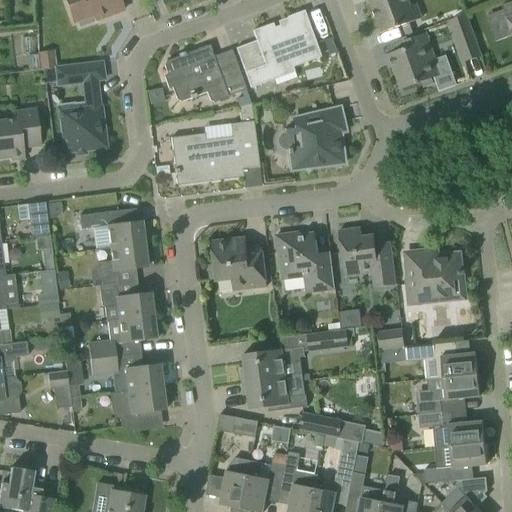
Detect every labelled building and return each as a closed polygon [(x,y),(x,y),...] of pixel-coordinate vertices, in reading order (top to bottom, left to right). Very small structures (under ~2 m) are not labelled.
[(123,12),(118,0),(64,0),(67,5),(73,24),(77,22),(79,28),(94,22),(92,17),(94,16),(96,21),(107,17),(123,12)] [(368,0),(381,34),(421,19),(416,4),(411,6),(408,0),(368,0)] [(502,11),(486,17),(489,24),(495,43),(511,36),(511,1),(509,3),(501,6),(502,11)] [(235,49),(242,68),(250,89),(294,73),(292,68),(320,58),(303,11),(286,18),(288,23),(274,28),(272,24),(252,32),(256,42),(235,49)] [(449,21),(457,43),(464,62),(480,56),(465,15),(449,21)] [(408,49),(389,55),(401,89),(421,82),(423,87),(433,84),(431,78),(434,77),(429,64),(435,62),(424,34),(405,41),(408,49)] [(330,38),(322,41),(328,55),(336,53),(330,38)] [(190,99),(191,100),(196,98),(195,97),(206,93),(209,102),(213,104),(228,99),(227,97),(241,92),(245,91),(231,51),(213,57),(209,46),(186,54),(187,58),(180,60),(178,57),(165,62),(163,66),(167,76),(163,78),(168,90),(171,88),(176,101),(180,103),(190,99)] [(53,69),(55,69),(53,52),(37,54),(39,71),(53,69)] [(55,69),(53,69),(56,87),(83,83),(81,65),(55,69)] [(58,111),(61,134),(64,154),(106,149),(101,107),(100,107),(97,86),(81,88),(84,108),(58,111)] [(154,91),(146,94),(149,102),(157,99),(154,91)] [(243,97),(236,100),(238,108),(250,105),(245,91),(241,92),(243,97)] [(204,135),(170,139),(174,171),(173,171),(174,175),(175,175),(176,186),(242,178),(242,170),(259,168),(256,148),(250,105),(238,108),(237,108),(239,124),(203,129),(204,135)] [(11,119),(0,120),(0,159),(10,158),(11,161),(24,159),(22,149),(40,146),(35,109),(10,112),(11,119)] [(290,169),(290,172),(303,170),(307,173),(310,169),(344,165),(341,147),(341,146),(341,145),(340,144),(339,143),(337,142),(335,142),(334,135),(335,134),(336,134),(337,133),(337,132),(338,131),(338,130),(338,129),(333,110),(293,119),(294,131),(285,132),(285,134),(282,135),(280,136),(279,138),(278,140),(277,143),(279,146),(281,149),(284,150),(287,150),(288,155),(289,155),(291,169),(290,169)] [(480,181),(483,192),(494,189),(491,178),(480,181)] [(49,237),(45,203),(27,205),(31,239),(49,237)] [(107,248),(108,249),(144,245),(141,222),(111,225),(110,213),(78,217),(80,230),(92,229),(95,250),(107,248)] [(338,231),(344,278),(370,275),(372,289),(395,286),(390,243),(375,245),(374,236),(361,237),(360,229),(338,231)] [(275,236),(278,256),(281,281),(303,279),(305,295),(334,291),(330,253),(317,254),(314,234),(299,236),(299,233),(275,236)] [(208,266),(210,281),(215,280),(216,282),(231,280),(233,291),(266,287),(261,246),(246,248),(245,238),(211,242),(214,265),(208,266)] [(97,287),(115,285),(118,284),(116,272),(147,268),(144,245),(108,249),(109,262),(96,264),(90,273),(92,288),(97,287)] [(408,278),(405,279),(408,304),(466,298),(463,275),(464,275),(463,272),(460,272),(458,256),(456,256),(453,253),(442,254),(440,257),(428,259),(428,253),(406,255),(408,278)] [(51,260),(43,261),(44,272),(53,271),(51,260)] [(54,274),(56,292),(68,290),(66,272),(54,274)] [(0,311),(5,310),(5,306),(16,304),(13,275),(4,276),(0,276),(0,311)] [(105,322),(106,322),(153,316),(150,293),(116,297),(115,285),(97,287),(100,306),(103,309),(105,322)] [(55,293),(37,296),(38,307),(57,305),(55,293)] [(38,307),(39,321),(58,318),(57,305),(38,307)] [(59,315),(61,328),(69,327),(68,314),(59,315)] [(86,344),(88,361),(115,357),(113,345),(156,339),(153,316),(106,322),(108,341),(86,344)] [(353,329),(346,330),(347,338),(355,337),(353,329)] [(401,329),(376,333),(378,351),(403,348),(401,329)] [(306,335),(307,353),(348,348),(347,338),(346,330),(306,335)] [(0,331),(0,335),(1,345),(10,344),(9,331),(0,331)] [(0,379),(2,380),(2,379),(0,368),(4,368),(9,366),(11,362),(13,358),(27,356),(25,343),(10,344),(1,345),(0,345),(0,379)] [(427,379),(427,380),(477,375),(475,354),(436,358),(435,345),(403,348),(405,361),(425,359),(427,378),(426,378),(426,379),(427,379)] [(241,371),(242,383),(285,378),(283,364),(291,363),(290,359),(304,358),(303,348),(289,350),(289,349),(242,355),(244,370),(241,371)] [(111,375),(113,394),(127,392),(162,388),(159,365),(124,369),(125,371),(117,372),(115,357),(88,361),(91,377),(111,375)] [(46,375),(48,389),(67,386),(65,372),(46,375)] [(415,397),(417,416),(426,416),(441,414),(440,401),(444,400),(444,401),(479,397),(477,375),(427,380),(425,381),(426,392),(422,392),(415,397)] [(2,380),(0,379),(0,415),(20,414),(17,396),(20,393),(19,383),(15,381),(15,377),(2,379),(2,380)] [(285,378),(242,383),(244,396),(247,396),(249,411),(267,408),(268,413),(307,408),(305,396),(291,397),(290,391),(287,392),(285,378)] [(68,387),(70,400),(78,399),(77,386),(68,387)] [(127,392),(113,394),(115,410),(117,413),(120,416),(123,416),(124,425),(138,423),(137,414),(165,411),(162,388),(127,392)] [(78,399),(70,400),(71,412),(80,411),(78,399)] [(324,436),(325,437),(325,436),(336,438),(336,439),(338,439),(341,421),(302,413),(298,431),(315,435),(324,436)] [(434,449),(436,449),(436,448),(449,447),(484,444),(482,422),(442,426),(441,414),(426,416),(417,416),(418,430),(431,428),(434,449)] [(234,418),(231,434),(254,438),(257,422),(234,418)] [(315,435),(313,443),(322,445),(324,436),(315,435)] [(325,436),(325,437),(323,447),(334,449),(336,439),(336,438),(325,436)] [(401,439),(388,441),(389,448),(393,452),(402,451),(401,439)] [(350,486),(351,478),(358,443),(345,440),(337,484),(350,486)] [(486,465),(484,444),(449,447),(452,469),(486,465)] [(269,475),(282,478),(286,456),(273,454),(269,475)] [(287,511),(310,511),(315,489),(314,489),(318,476),(296,472),(299,459),(286,456),(282,478),(294,480),(287,511)] [(226,472),(220,506),(231,508),(230,511),(240,511),(241,510),(250,462),(238,459),(234,458),(227,467),(226,472)] [(241,510),(240,511),(250,511),(251,511),(262,511),(266,494),(269,480),(258,478),(261,464),(257,463),(250,462),(241,510)] [(0,488),(0,507),(21,511),(52,511),(55,500),(40,497),(42,490),(31,488),(34,472),(10,468),(8,485),(1,483),(0,488)] [(449,482),(447,468),(424,470),(425,484),(449,482)] [(351,478),(350,486),(348,496),(356,498),(357,493),(359,492),(361,479),(351,478)] [(464,498),(449,511),(479,511),(473,505),(487,492),(485,478),(456,481),(457,489),(464,498)] [(97,484),(92,511),(141,511),(144,496),(133,494),(134,489),(122,487),(121,492),(110,490),(111,486),(97,484)] [(315,489),(310,511),(332,511),(336,493),(315,489)] [(357,511),(379,511),(384,491),(372,489),(369,500),(360,498),(357,511)] [(415,511),(417,504),(409,502),(403,506),(393,505),(396,493),(384,491),(379,511),(415,511)]
